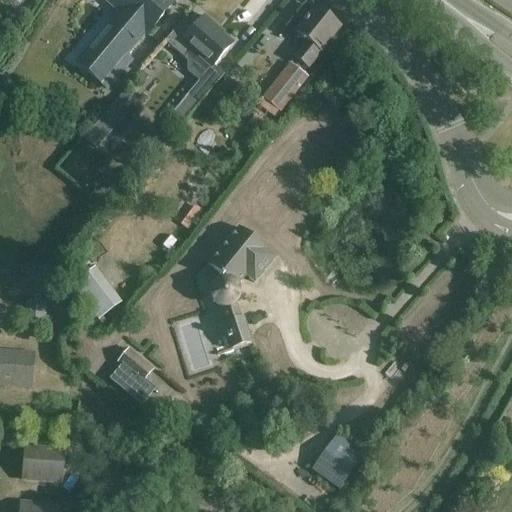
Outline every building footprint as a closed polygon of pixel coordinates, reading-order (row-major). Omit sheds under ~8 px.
[(111,0),(123,10),(78,64),(108,89),(131,62),(125,57),(145,34),(147,36),(176,2),(173,0),(111,0)] [(307,43),(294,59),(307,69),(339,29),(315,10),(307,21),(306,20),(303,23),(304,24),(296,34),(307,43)] [(174,33),(165,43),(187,62),(188,73),(199,83),(204,77),(205,78),(213,69),(234,45),(216,30),(217,28),(205,17),(197,26),(187,18),(174,33)] [(268,91),(262,99),(281,114),(287,106),(308,80),(289,65),(268,91)] [(195,110),(184,101),(169,119),(180,128),(195,110)] [(105,141),(92,130),(84,140),(97,151),(105,141)] [(276,139),(268,133),(263,140),(271,146),(276,139)] [(187,232),(203,211),(193,203),(177,224),(187,232)] [(240,292),(237,288),(247,276),(255,284),(276,258),(239,229),(208,267),(209,267),(202,277),(213,286),(211,290),(210,294),(210,299),(213,306),(217,310),(221,312),(225,325),(222,325),(231,353),(252,347),(244,320),(242,321),(236,308),(238,305),(240,301),(241,297),(240,292)] [(96,269),(73,286),(99,322),(122,305),(96,269)] [(37,298),(26,304),(25,316),(35,323),(46,318),(47,305),(37,298)] [(116,365),(121,369),(110,382),(141,407),(155,391),(144,382),(154,371),(128,350),(116,365)] [(0,386),(31,389),(34,355),(0,352),(0,386)] [(334,439),(311,472),(339,492),(362,459),(334,439)] [(24,448),(21,484),(62,487),(65,451),(24,448)]
